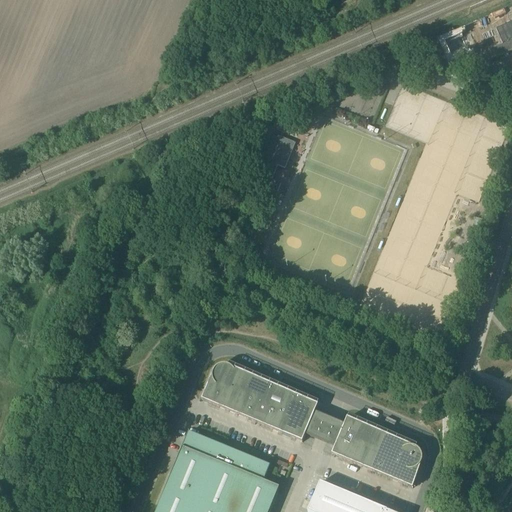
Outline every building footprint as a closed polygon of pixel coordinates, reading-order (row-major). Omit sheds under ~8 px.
[(511,23),(496,31),(502,45),(486,52),(490,61),(511,51),(511,23)] [(459,29),(441,37),(448,54),(466,46),(459,29)] [(273,203),(281,184),(272,180),(278,166),(285,169),(295,143),(278,137),(278,138),(273,136),(250,194),(273,203)] [(244,145),(241,155),(252,159),(255,150),(244,145)] [(259,204),(247,199),(245,205),(257,210),(259,204)] [(476,219),(466,253),(472,255),(482,221),(476,219)] [(214,372),(213,374),(202,401),(237,416),(253,378),(229,367),(227,366),(225,366),(223,366),(221,366),(219,367),(218,368),(216,369),(215,371),(214,372)] [(254,423),(270,385),(253,378),(237,416),(254,423)] [(280,434),(297,397),(270,385),(254,423),(280,434)] [(315,413),(318,406),(297,397),(280,434),(302,443),(305,436),(315,413)] [(345,426),(315,413),(305,436),(335,449),(332,455),(372,472),(387,436),(348,419),(345,426)] [(270,466),(189,433),(156,511),(269,511),(279,488),(264,482),(270,466)] [(406,444),(387,436),(372,472),(390,480),(406,444)] [(415,448),(406,444),(390,480),(412,489),(422,463),(423,461),(423,459),(422,457),(422,455),(421,453),(420,452),(418,450),(417,449),(415,448)] [(387,511),(320,483),(307,511),(387,511)]
